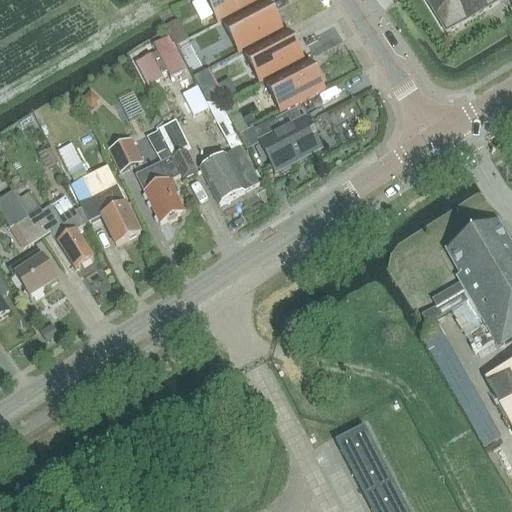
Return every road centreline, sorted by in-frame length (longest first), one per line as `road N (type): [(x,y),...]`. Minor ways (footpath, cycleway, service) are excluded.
road 1 (tertiary): [(0,418),(438,135)]
road 2 (tertiary): [(438,135),(346,0)]
road 3 (track): [(0,100),(120,23)]
